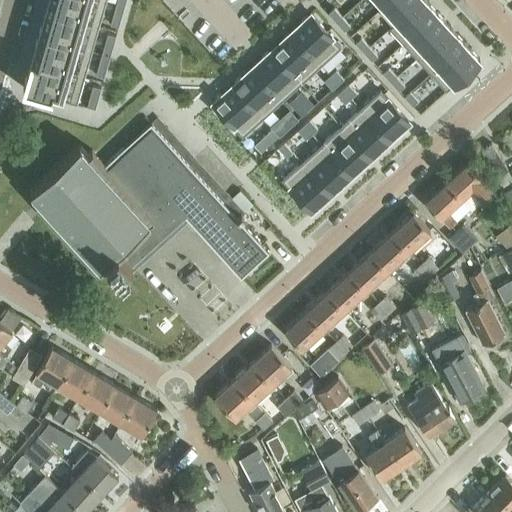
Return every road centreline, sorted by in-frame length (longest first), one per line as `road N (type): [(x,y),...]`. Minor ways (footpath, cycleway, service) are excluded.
road 1 (residential): [(176,388),(511,84)]
road 2 (residential): [(176,388),(0,286)]
road 3 (residential): [(414,511),(511,413)]
